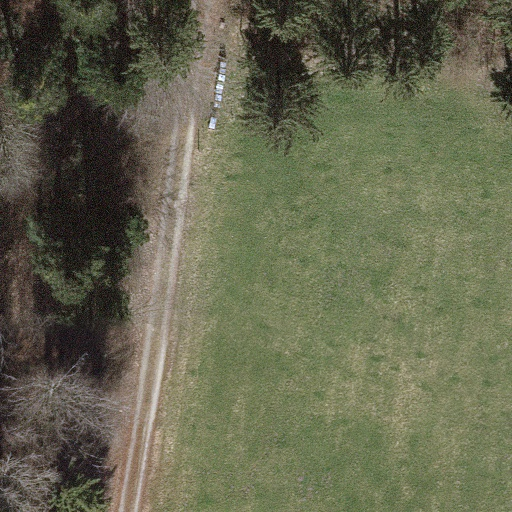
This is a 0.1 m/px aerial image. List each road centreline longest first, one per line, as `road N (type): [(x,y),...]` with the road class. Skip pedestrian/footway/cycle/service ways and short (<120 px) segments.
road 1 (track): [(134,511),(202,0)]
road 2 (track): [(202,0),(111,83),(0,210)]
